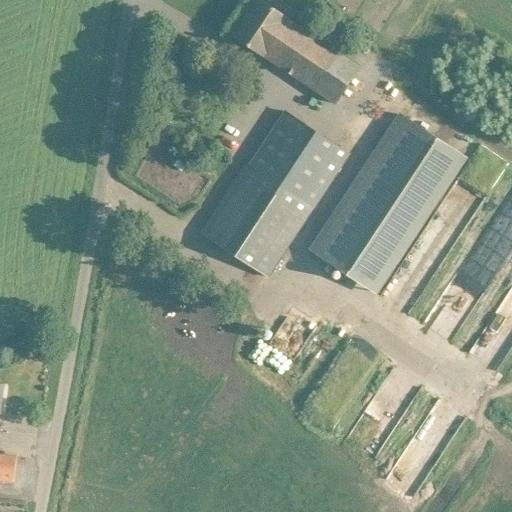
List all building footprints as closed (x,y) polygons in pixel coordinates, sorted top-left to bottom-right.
[(359,69),(288,19),(259,0),(256,0),(231,34),(334,105),(359,69)] [(511,18),(483,0),(471,0),(398,114),(401,116),(313,252),(378,293),(465,157),(491,173),(511,140),(511,18)] [(349,154),(285,112),(250,166),(247,164),(202,233),(269,277),(349,154)] [(0,383),(0,480),(14,482),(17,457),(0,454),(0,414),(1,415),(4,384),(0,383)] [(393,463),(424,414),(396,395),(364,444),(393,463)]
